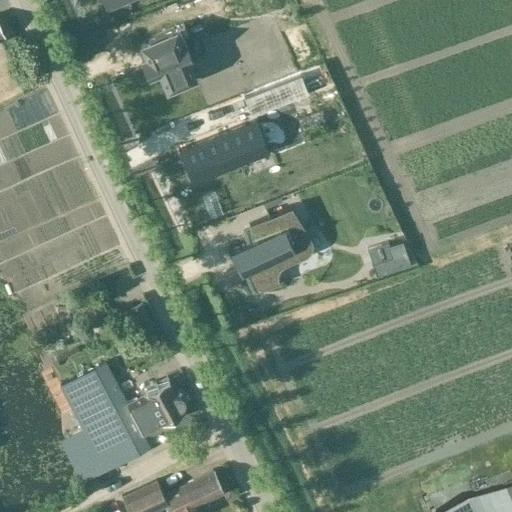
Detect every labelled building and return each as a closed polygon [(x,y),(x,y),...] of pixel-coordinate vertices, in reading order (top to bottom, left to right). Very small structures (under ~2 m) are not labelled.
[(172,28),(137,43),(142,54),(137,56),(145,73),(156,68),(164,87),(193,75),(185,57),(189,55),(182,38),(177,40),(172,28)] [(191,182),(269,151),(268,150),(256,120),(257,119),(256,118),(178,149),(178,150),(179,150),(191,180),(190,180),(191,182)] [(239,273),(243,271),(252,291),(251,291),(251,292),(279,283),(278,281),(273,283),(269,274),(269,273),(269,272),(269,271),(270,271),(271,270),(287,260),(288,260),(297,255),(296,255),(301,252),(302,251),(303,250),(303,249),(303,248),(303,247),(299,235),(300,234),(297,226),(296,226),(290,207),(291,206),(290,205),(248,224),(249,226),(250,225),(255,237),(229,249),(239,273)] [(371,263),(375,275),(410,263),(402,240),(386,245),(390,257),(371,263)] [(104,361),(59,384),(82,427),(71,433),(94,475),(149,446),(142,432),(152,432),(159,429),(161,426),(160,423),(183,410),(181,406),(183,403),(183,399),(181,396),(178,395),(175,394),(168,381),(157,386),(155,383),(151,382),(144,386),(142,385),(140,386),(140,388),(141,390),(143,391),(143,393),(126,402),(104,361)] [(213,469),(184,483),(183,483),(184,485),(167,493),(176,511),(203,511),(208,510),(209,507),(206,499),(223,491),(213,469)] [(156,479),(122,496),(129,511),(149,511),(168,504),(156,479)] [(511,511),(511,495),(506,498),(472,511),(511,511)]
